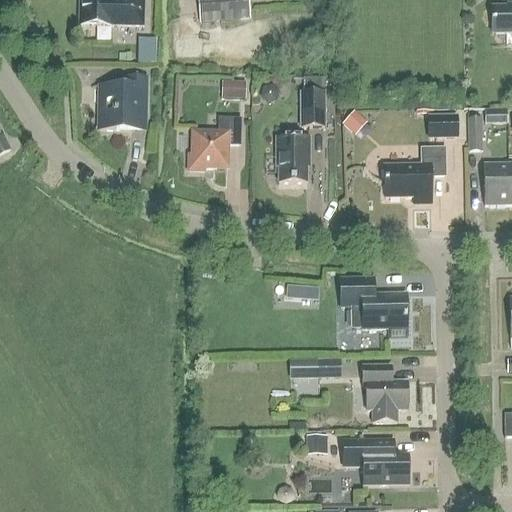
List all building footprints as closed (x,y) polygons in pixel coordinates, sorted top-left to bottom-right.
[(95,30),(112,30),(112,28),(142,29),(143,1),(119,0),(119,2),(111,2),(111,0),(79,0),(79,23),(95,23),(95,30)] [(250,21),(247,0),(197,0),(200,26),(250,21)] [(511,8),(491,9),(492,35),(511,35),(511,8)] [(138,39),(138,63),(156,63),(156,39),(138,39)] [(300,97),(301,129),(323,128),(322,96),(321,96),(320,79),(302,80),(302,97),(300,97)] [(99,132),(130,133),(130,113),(144,113),(144,80),(126,80),(126,89),(91,88),(91,89),(105,89),(105,101),(99,101),(99,132)] [(221,84),(221,100),(245,101),(245,84),(221,84)] [(490,111),(484,111),(484,122),(490,122),(506,122),(506,111),(490,111)] [(367,124),(353,112),(341,127),(355,138),(367,124)] [(428,141),(456,140),(456,118),(428,119),(428,141)] [(218,135),(192,134),(191,157),(188,157),(188,173),(203,173),(203,170),(227,171),(227,147),(239,148),(240,121),(218,120),(218,135)] [(480,122),(468,122),(468,154),(480,154),(480,122)] [(0,156),(9,152),(2,137),(0,138),(0,156)] [(278,161),(278,186),(306,186),(306,161),(308,161),(308,141),(275,141),(275,161),(278,161)] [(420,151),(420,168),(383,168),(384,200),(413,200),(413,206),(430,205),(430,179),(444,179),(444,151),(420,151)] [(508,208),(507,167),(483,168),(483,208),(508,208)] [(340,282),(340,310),(350,310),(350,332),(388,331),(388,339),(405,338),(405,297),(373,298),(373,281),(340,282)] [(301,302),(317,304),(318,291),(302,290),(301,302)] [(338,362),(288,363),(288,379),(338,378),(338,362)] [(396,413),(406,413),(406,384),(390,384),(390,368),(362,369),(362,389),(365,389),(366,413),(371,413),(371,426),(396,425),(396,413)] [(511,416),(503,416),(504,440),(511,440),(511,416)] [(327,457),(326,437),(304,438),(305,458),(327,457)] [(404,486),(403,460),(407,460),(407,458),(392,459),(392,443),(342,443),(342,470),(362,470),(362,487),(408,487),(408,485),(404,486)] [(210,509),(209,496),(195,497),(196,510),(210,509)]
